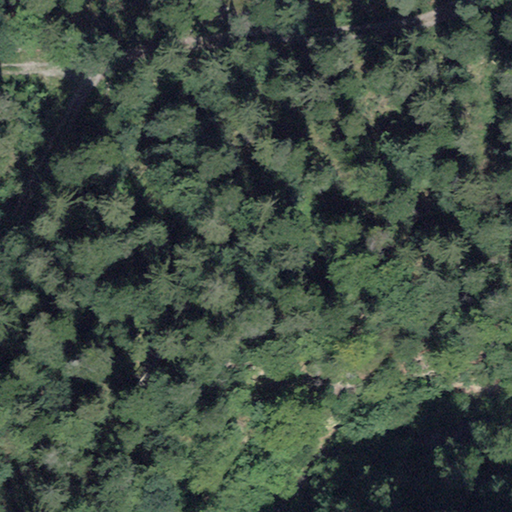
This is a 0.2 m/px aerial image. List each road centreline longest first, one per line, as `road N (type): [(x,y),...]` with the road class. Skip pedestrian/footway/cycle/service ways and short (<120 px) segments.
road 1 (track): [(90,70),(423,21),(473,0)]
road 2 (track): [(0,260),(90,70),(0,75)]
